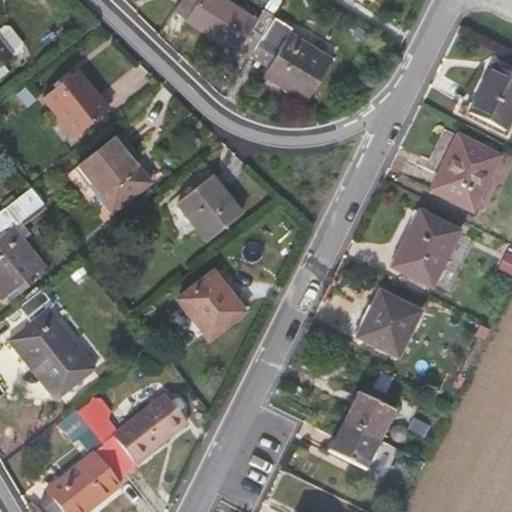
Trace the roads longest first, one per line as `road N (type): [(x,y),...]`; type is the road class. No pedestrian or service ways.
road 1 (residential): [(192,511),(394,108)]
road 2 (residential): [(97,0),(215,110),(257,132),(315,134),(394,108)]
road 3 (residential): [(394,108),(449,0)]
